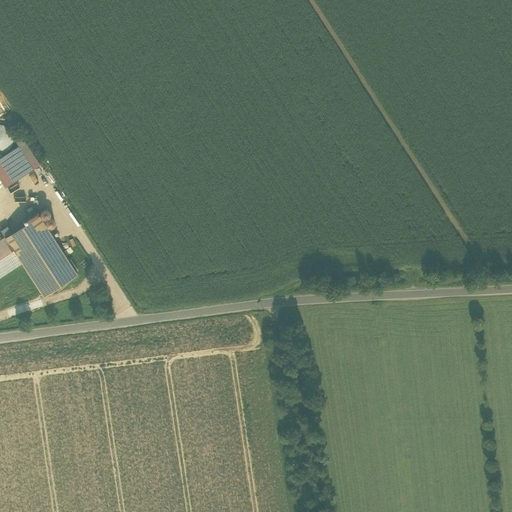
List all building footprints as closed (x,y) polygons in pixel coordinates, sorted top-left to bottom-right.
[(0,153),(1,154),(6,151),(11,147),(13,141),(12,135),(10,130),(5,126),(0,124),(0,153)] [(18,145),(33,168),(39,164),(22,137),(16,142),(18,145)] [(0,157),(0,164),(11,182),(33,168),(18,145),(0,157)] [(0,180),(4,187),(11,182),(0,164),(0,180)] [(41,211),(40,215),(43,218),(47,218),(49,215),(49,211),(45,210),(41,211)] [(38,215),(11,233),(4,237),(21,262),(43,297),(77,275),(55,241),(38,215)] [(46,220),(45,224),(47,227),(51,228),(54,226),(55,222),(53,219),(49,218),(46,220)] [(0,231),(4,237),(11,233),(7,227),(0,231)] [(4,237),(1,239),(0,240),(0,275),(21,262),(4,237)] [(27,309),(27,301),(2,302),(2,310),(27,309)]
